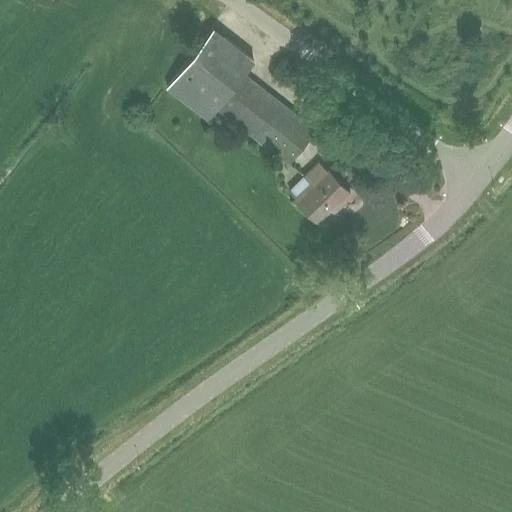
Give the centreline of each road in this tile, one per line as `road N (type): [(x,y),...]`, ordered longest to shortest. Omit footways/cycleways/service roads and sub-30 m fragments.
road 1 (tertiary): [(58,511),(163,424),(417,240),(477,178)]
road 2 (unclassified): [(477,178),(227,0)]
